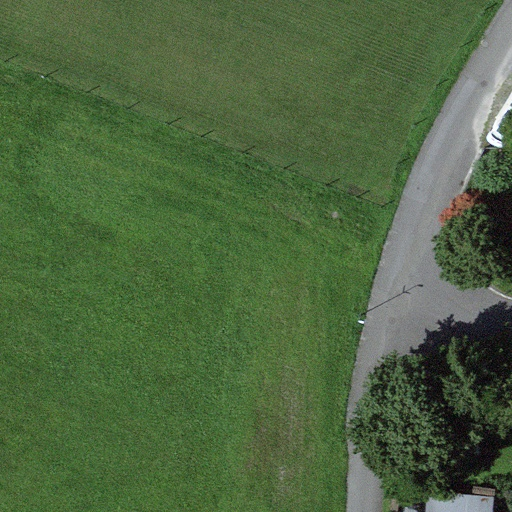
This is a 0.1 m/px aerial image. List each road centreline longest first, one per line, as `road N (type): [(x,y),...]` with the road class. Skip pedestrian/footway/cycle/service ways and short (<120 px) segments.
road 1 (residential): [(511,27),(441,156),(387,302)]
road 2 (residential): [(387,302),(363,433),(360,511)]
road 3 (residential): [(511,324),(387,302)]
